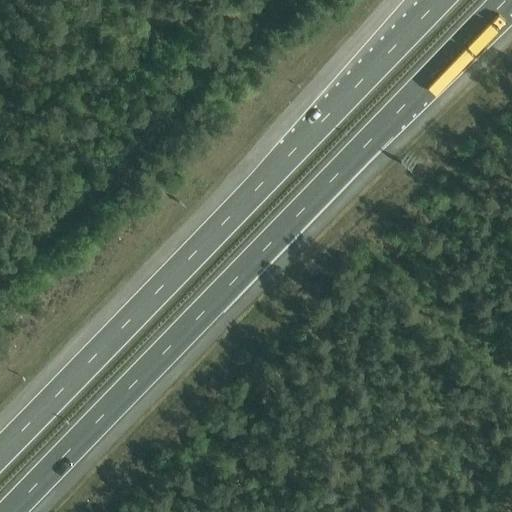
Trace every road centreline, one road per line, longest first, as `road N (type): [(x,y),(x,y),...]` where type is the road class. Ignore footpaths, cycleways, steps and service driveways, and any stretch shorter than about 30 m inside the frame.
road 1 (motorway): [(9,511),(507,0)]
road 2 (motorway): [(440,0),(0,452)]
road 3 (track): [(202,80),(0,288)]
